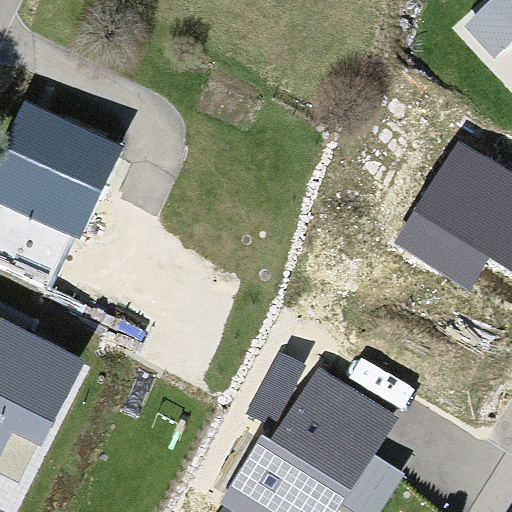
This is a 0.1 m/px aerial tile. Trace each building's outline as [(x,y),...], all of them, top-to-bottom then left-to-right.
[(511,0),(496,0),(468,26),(494,54),(511,37),(511,0)] [(29,110),(0,169),(0,197),(77,235),(117,152),(29,110)] [(511,179),(460,147),(401,242),(468,284),(486,253),(511,269),(511,179)] [(39,443),(80,362),(0,322),(0,469),(18,478),(36,442),(39,443)] [(332,511),(393,419),(319,372),(272,444),(265,440),(225,502),(240,511),(332,511)]
